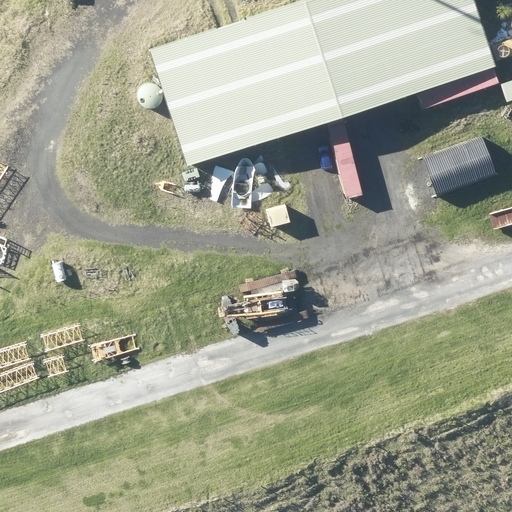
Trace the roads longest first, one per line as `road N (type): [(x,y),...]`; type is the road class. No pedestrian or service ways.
road 1 (track): [(485,285),(182,242),(96,213),(66,188),(60,138),(95,46),(139,0)]
road 2 (track): [(0,436),(511,277)]
